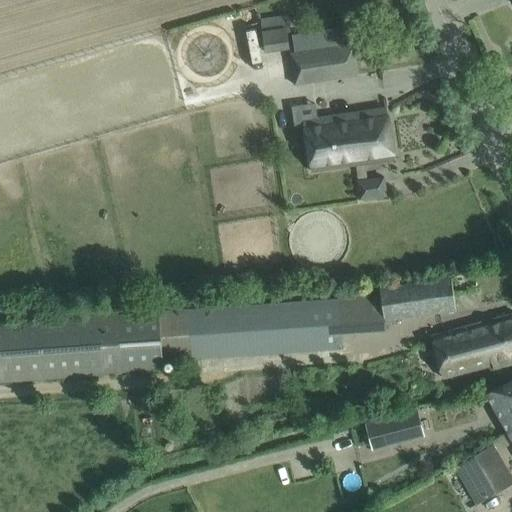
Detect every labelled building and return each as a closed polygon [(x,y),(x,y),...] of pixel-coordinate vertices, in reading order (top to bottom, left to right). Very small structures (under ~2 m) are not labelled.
[(287,13),(260,17),(262,33),(265,52),(289,49),(286,29),(290,29),(287,13)] [(294,49),(290,50),(295,81),(358,72),(353,40),(342,42),(340,25),(291,32),(294,49)] [(314,104),(293,108),(296,128),(304,126),(311,172),(365,164),(395,159),(386,107),(366,111),(317,118),(314,104)] [(386,196),(383,177),(357,181),(360,200),(386,196)] [(380,287),(381,296),(386,320),(455,310),(451,277),(380,287)] [(338,299),(340,332),(386,329),(386,320),(381,296),(338,299)] [(340,332),(338,299),(158,311),(161,361),(165,360),(342,348),(340,332)] [(117,313),(122,374),(166,370),(165,360),(161,361),(158,311),(117,313)] [(117,313),(117,312),(0,320),(0,383),(122,374),(117,313)] [(493,364),(494,369),(511,363),(511,314),(497,319),(431,336),(442,377),(493,364)] [(511,430),(511,380),(486,393),(509,433),(511,430)] [(423,436),(416,411),(367,424),(373,449),(423,436)] [(477,503),(500,490),(489,472),(504,464),(493,445),(456,466),(477,503)]
